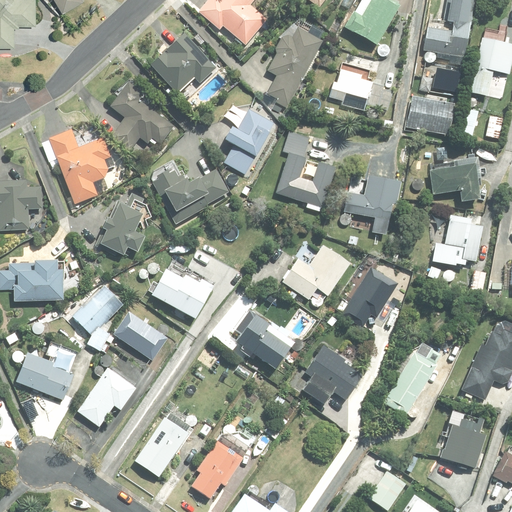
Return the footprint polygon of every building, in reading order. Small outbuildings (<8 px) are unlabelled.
[(0,0),(0,47),(15,48),(15,28),(20,29),(20,26),(37,26),(36,0),(0,0)] [(56,0),(64,14),(85,2),(83,0),(56,0)] [(209,0),(198,13),(220,31),(223,27),(246,46),(267,20),(251,6),(256,0),(209,0)] [(306,0),(320,10),(326,0),(306,0)] [(355,14),(345,30),(354,35),(355,34),(378,48),(401,9),(385,0),(364,0),(356,15),(355,14)] [(446,0),(442,22),(445,22),(444,25),(451,26),(449,35),(438,32),(438,30),(432,29),(432,32),(426,30),(422,53),(449,58),(446,74),(458,76),(473,0),(446,0)] [(282,40),(276,51),(278,56),(268,73),(277,78),(262,104),(273,109),(276,103),(287,108),(323,44),(320,42),(324,34),(312,28),(308,36),(298,30),(293,39),(290,38),(282,40)] [(167,50),(162,56),(163,56),(151,67),(177,95),(194,79),(200,85),(216,70),(185,36),(169,52),(167,50)] [(511,47),(480,40),(468,95),(486,99),(492,73),(508,77),(511,58),(511,47)] [(378,48),(377,49),(376,52),(376,53),(376,54),(376,56),(377,57),(378,58),(378,59),(380,60),(381,61),(382,61),(384,61),(385,61),(386,61),(388,60),(389,59),(390,58),(391,57),(391,56),(392,55),(392,53),(392,52),(391,50),(391,49),(390,48),(389,47),(388,46),(387,46),(385,45),(384,45),(382,45),(381,46),(380,46),(379,47),(378,48)] [(393,94),(384,92),(385,89),(361,82),(362,77),(341,72),(338,85),(333,84),(330,99),(343,103),(343,107),(365,112),(366,106),(388,111),(393,94)] [(129,84),(110,109),(125,119),(110,139),(129,153),(139,139),(147,145),(150,143),(154,146),(156,143),(161,146),(174,127),(139,102),(144,96),(129,84)] [(234,147),(224,164),(246,177),(256,159),(257,159),(270,136),(269,136),(274,126),(249,111),(238,132),(234,130),(226,143),(234,147)] [(489,117),(484,138),(497,141),(502,119),(489,117)] [(392,122),(383,120),(382,128),(391,129),(392,122)] [(104,180),(109,171),(109,170),(115,167),(104,140),(79,150),(72,131),(49,140),(51,144),(44,147),(52,170),(60,167),(74,205),(99,196),(94,184),(104,180)] [(289,155),(276,194),(309,205),(307,209),(320,214),(321,210),(323,210),(336,170),(319,165),(313,184),(301,180),(307,162),(302,160),(309,140),(290,134),(283,153),(289,155)] [(478,203),(476,190),(479,189),(476,161),(450,165),(451,171),(428,174),(431,198),(457,194),(459,206),(478,203)] [(168,174),(158,180),(159,182),(153,185),(175,226),(208,208),(207,206),(229,194),(216,171),(198,181),(199,183),(191,187),(188,180),(186,181),(184,178),(178,180),(175,173),(170,176),(168,174)] [(348,193),(344,212),(373,217),(373,220),(370,233),(372,233),(386,235),(391,204),(394,205),(394,203),(398,183),(367,177),(363,196),(348,193)] [(27,182),(0,183),(0,231),(29,230),(28,211),(43,210),(41,188),(28,189),(27,182)] [(246,188),(242,194),(247,197),(250,191),(246,188)] [(142,206),(145,201),(132,196),(128,207),(118,202),(109,222),(107,221),(95,247),(102,250),(103,248),(125,258),(128,250),(139,255),(146,239),(136,234),(141,225),(152,219),(147,208),(142,206)] [(462,252),(460,262),(473,265),(480,231),(447,224),(442,247),(462,252)] [(349,237),(348,245),(357,247),(358,240),(349,237)] [(299,260),(282,283),(309,302),(318,292),(328,299),(351,266),(324,247),(309,268),(299,260)] [(76,262),(69,264),(72,271),(79,269),(76,262)] [(9,272),(0,272),(0,290),(15,290),(15,304),(64,302),(63,264),(9,266),(9,272)] [(511,266),(502,266),(501,288),(511,289),(511,294),(511,266)] [(201,282),(202,280),(189,274),(188,276),(169,267),(153,298),(196,321),(213,288),(201,282)] [(430,269),(426,278),(436,282),(439,272),(430,269)] [(372,270),(341,316),(363,330),(372,317),(377,321),(399,287),(372,270)] [(472,273),(468,293),(480,296),(484,275),(472,273)] [(112,325),(108,323),(124,308),(105,289),(84,310),(82,309),(73,318),(92,338),(87,346),(101,353),(101,352),(106,355),(109,348),(105,346),(110,337),(107,335),(112,325)] [(122,289),(118,294),(124,299),(129,293),(122,289)] [(292,292),(288,297),(294,301),(297,296),(292,292)] [(292,346),(270,331),(272,329),(250,314),(236,333),(243,338),(238,345),(276,372),(292,351),(289,349),(292,346)] [(168,341),(129,315),(114,336),(153,362),(168,341)] [(43,323),(32,323),(33,335),(44,334),(43,323)] [(481,348),(461,393),(484,403),(493,382),(505,387),(511,369),(511,336),(504,332),(500,340),(491,336),(485,350),(481,348)] [(67,375),(76,353),(49,342),(44,356),(48,358),(47,362),(25,354),(14,384),(62,401),(72,376),(67,375)] [(348,404),(365,378),(345,365),(346,363),(324,347),(305,375),(312,379),(302,395),(309,399),(321,407),(326,398),(330,392),(331,392),(348,404)] [(433,370),(432,369),(438,359),(419,347),(413,358),(411,357),(381,406),(403,419),(433,370)] [(108,372),(78,415),(100,430),(115,409),(122,414),(137,392),(108,372)] [(187,428),(188,429),(189,429),(190,430),(192,430),(193,429),(195,429),(196,428),(197,428),(198,427),(199,425),(199,424),(200,423),(200,421),(199,420),(199,419),(198,417),(198,416),(197,415),(195,415),(194,414),(193,414),(191,414),(190,414),(189,414),(187,415),(186,416),(185,417),(185,418),(184,419),(184,420),(184,422),(184,423),(184,425),(185,426),(186,427),(187,428)] [(230,415),(226,421),(230,425),(235,419),(230,415)] [(170,417),(136,464),(159,481),(193,433),(170,417)] [(441,453),(438,461),(473,471),(483,439),(475,436),(477,429),(458,424),(456,432),(449,430),(442,453),(441,453)] [(200,476),(192,488),(211,502),(222,487),(225,489),(245,462),(218,443),(197,473),(200,476)] [(511,459),(502,455),(491,479),(505,486),(506,484),(511,486),(511,459)] [(385,474),(367,501),(384,511),(387,511),(404,487),(385,474)] [(416,508),(417,509),(418,511),(420,511),(421,511),(425,511),(427,511),(429,511),(430,510),(431,509),(432,507),(432,506),(433,504),(433,503),(432,501),(432,500),(431,498),(430,497),(429,496),(428,495),(426,494),(425,494),(423,494),(422,494),(420,495),(419,496),(418,496),(416,498),(416,499),(415,500),(415,502),(415,503),(415,505),(415,507),(416,508)] [(266,511),(245,496),(233,511),(283,511),(276,506),(271,511),(266,511)]
